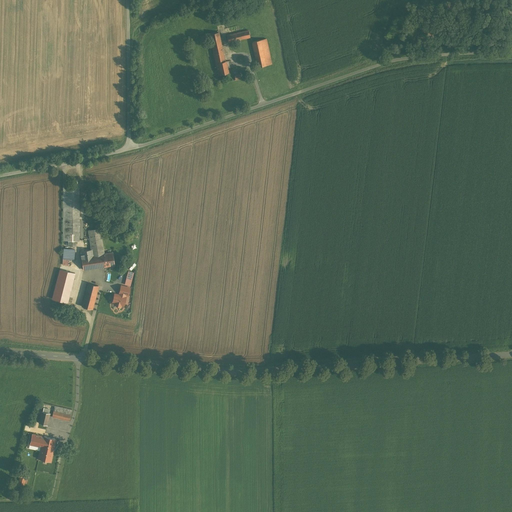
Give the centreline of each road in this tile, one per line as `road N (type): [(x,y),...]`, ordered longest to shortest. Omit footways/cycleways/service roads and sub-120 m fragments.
road 1 (tertiary): [(511,354),(231,371),(0,351)]
road 2 (unclassified): [(130,148),(396,59),(511,52)]
road 3 (unclassified): [(130,148),(127,0)]
road 4 (unclassified): [(0,176),(130,148)]
